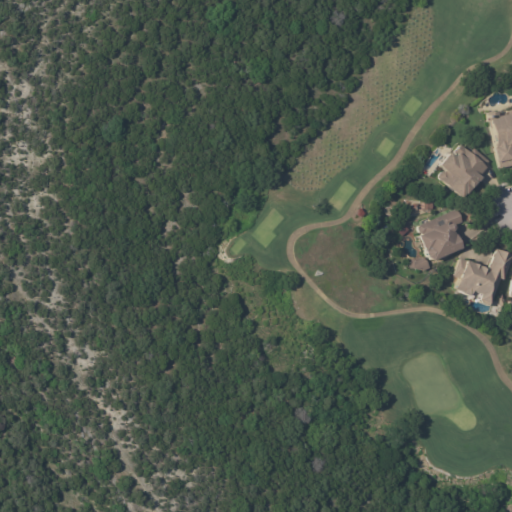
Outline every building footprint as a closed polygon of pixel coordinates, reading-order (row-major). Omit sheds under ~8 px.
[(510,108),(511,113),(511,142),(510,143),(511,145),(502,148),(505,157),(509,155),(511,165),(495,170),(493,162),(489,163),(485,148),(487,148),(479,121),(483,119),(482,114),(495,110),(497,115),(501,113),(500,111),(510,108)] [(486,162),(481,168),(482,169),(468,187),(465,185),(463,187),(464,188),(458,196),(458,195),(454,200),(432,181),(433,176),(436,173),(429,167),(439,154),(445,158),(448,154),(455,145),(464,153),(469,147),(472,150),(472,151),(479,156),(486,162)] [(459,222),(446,228),(447,230),(445,231),(448,237),(455,234),(461,246),(425,261),(428,269),(420,272),(419,269),(415,271),(409,269),(407,264),(417,260),(408,237),(414,235),(412,228),(413,226),(453,209),(459,222)] [(399,228),(402,231),(395,237),(389,229),(395,223),(399,228)] [(507,256),(496,281),(493,280),(481,305),(473,301),(475,295),(468,292),(466,297),(458,294),(458,293),(449,289),(449,281),(451,278),(448,276),(457,257),(481,268),(490,249),(507,256)] [(497,307),(496,308),(491,299),(498,296),(500,302),(500,304),(499,307),(497,307)]
